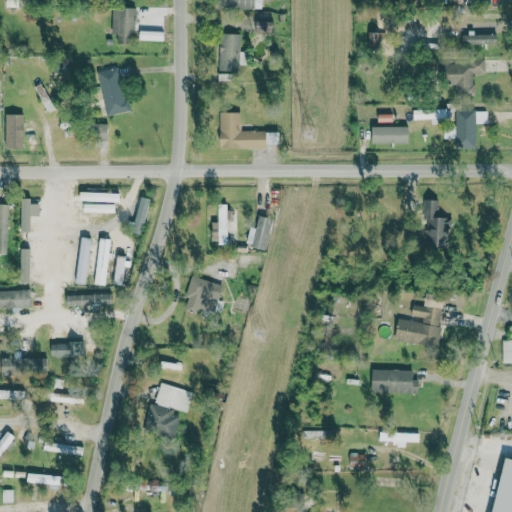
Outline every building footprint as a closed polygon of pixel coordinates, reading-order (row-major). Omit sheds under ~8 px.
[(220,0),(221,8),(258,7),(257,0),(220,0)] [(135,9),(113,8),(112,34),(117,34),(117,43),(126,43),(126,38),(134,38),(135,9)] [(256,33),(273,33),(273,21),(255,22),(256,33)] [(164,31),(140,31),(139,39),(164,40),(164,31)] [(240,34),(220,33),(219,70),(239,71),(240,34)] [(462,34),(463,45),(495,44),(495,33),(462,34)] [(485,59),(439,59),(439,85),(456,85),(456,96),(474,96),(474,73),(485,73),(485,59)] [(129,111),(119,67),(97,72),(107,116),(129,111)] [(445,109),(413,110),(414,119),(446,119),(445,109)] [(488,111),(456,111),(456,149),(476,149),(476,124),(487,124),(488,111)] [(266,148),(265,130),(241,131),(240,112),(219,113),(220,149),(266,148)] [(24,149),(24,115),(6,115),(6,149),(24,149)] [(108,140),(108,124),(94,125),(94,140),(108,140)] [(372,143),(408,144),(409,127),(372,126),(372,143)] [(112,194),(88,193),(87,210),(112,211),(112,194)] [(141,235),(151,199),(141,196),(133,222),(131,221),(129,231),(141,235)] [(439,200),(424,200),(423,248),(449,248),(450,218),(438,217),(439,200)] [(0,253),(7,254),(9,204),(0,203),(0,253)] [(227,204),(218,204),(218,222),(212,222),(213,243),(228,243),(227,204)] [(273,219),(259,215),(256,228),(251,227),(246,244),(265,249),(273,219)] [(81,281),(92,282),(95,236),(85,235),(81,281)] [(81,237),(59,236),(57,279),(79,280),(81,237)] [(110,239),(99,238),(94,284),(105,285),(110,239)] [(45,245),(36,244),(32,277),(42,279),(45,245)] [(54,283),(56,250),(47,250),(45,283),(54,283)] [(122,282),(125,257),(117,256),(114,282),(122,282)] [(222,285),(191,276),(185,297),(188,297),(184,311),(197,314),(199,309),(214,314),(222,285)] [(0,307),(31,307),(31,290),(0,290),(0,307)] [(111,304),(111,293),(65,294),(66,305),(111,304)] [(395,340),(437,346),(445,295),(427,293),(424,306),(413,305),(411,315),(423,317),(422,322),(398,318),(395,340)] [(502,363),(511,362),(511,339),(502,340),(502,363)] [(54,356),(84,357),(84,342),(54,341),(54,356)] [(47,373),(47,357),(1,358),(2,375),(47,373)] [(372,393),(419,394),(419,380),(413,380),(414,370),(372,370),(372,393)] [(193,392),(160,382),(155,403),(187,412),(193,392)] [(0,398),(25,399),(25,390),(0,389),(0,398)] [(61,401),(61,394),(48,392),(47,400),(61,401)] [(174,409),(150,404),(143,430),(174,438),(179,417),(172,415),(174,409)] [(0,438),(0,456),(14,437),(6,431),(0,438)] [(419,434),(379,432),(379,440),(418,442),(419,434)] [(83,445),(44,443),(43,452),(82,454),(83,445)] [(350,469),(364,469),(364,455),(350,455),(350,469)] [(511,511),(511,460),(505,459),(493,511),(511,511)] [(64,475),(28,474),(28,483),(50,484),(49,489),(64,489),(64,475)] [(12,503),(13,489),(2,489),(1,502),(12,503)]
